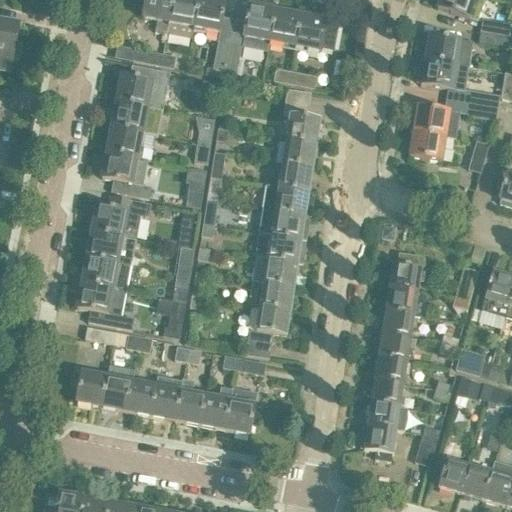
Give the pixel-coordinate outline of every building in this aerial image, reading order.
[(155,35),(166,37),(172,0),(146,0),(143,21),(157,23),(155,35)] [(172,0),(166,37),(191,42),(198,0),(172,0)] [(213,73),(226,75),(234,23),(223,20),(226,4),(203,0),(198,0),(191,42),(192,42),(194,30),(220,35),(213,73)] [(486,1),(482,0),(437,0),(434,8),(438,9),(437,11),(477,25),(486,1)] [(488,4),(485,18),(495,21),(498,6),(488,4)] [(234,23),(226,75),(236,77),(241,49),(267,54),(269,45),(271,33),(275,13),(249,9),(246,25),(234,23)] [(300,18),(275,13),(271,33),(269,45),(294,49),(298,33),(300,18)] [(326,23),(300,18),(298,33),(294,49),(294,53),(305,56),(306,52),(320,54),(321,51),(333,53),(337,29),(326,27),(326,23)] [(0,71),(10,73),(18,26),(0,22),(0,71)] [(482,23),(480,36),(511,41),(511,27),(510,28),(482,23)] [(511,41),(480,36),(478,47),(511,52),(511,41)] [(426,62),(425,62),(425,63),(457,68),(469,70),(473,45),(429,38),(428,39),(429,39),(428,49),(423,49),(421,61),(426,62)] [(132,64),(160,69),(162,57),(135,52),(132,64)] [(162,57),(160,69),(173,72),(176,60),(162,57)] [(457,68),(425,63),(424,64),(425,64),(421,88),(421,87),(420,88),(453,93),(457,68)] [(121,79),(116,105),(144,110),(148,85),(157,86),(159,74),(131,69),(129,80),(121,79)] [(273,84),(287,87),(290,75),(276,72),(273,84)] [(290,75),(287,87),(314,92),(317,80),(290,75)] [(511,78),(504,76),(500,102),(511,105),(511,78)] [(287,93),(285,106),(283,118),(290,120),(286,144),(316,148),(320,123),(307,121),(311,96),(287,93)] [(471,95),(469,107),(497,112),(499,100),(471,95)] [(116,105),(111,130),(139,135),(144,110),(116,105)] [(497,112),(469,107),(467,119),(495,123),(497,112)] [(221,109),(220,121),(230,122),(232,110),(221,109)] [(413,136),(414,136),(446,141),(453,142),(455,140),(459,117),(417,110),(417,111),(418,111),(416,122),(411,121),(409,134),(413,135),(413,136)] [(111,130),(106,155),(134,161),(139,135),(111,130)] [(218,132),(216,144),(227,146),(229,134),(218,132)] [(199,136),(196,151),(210,153),(212,138),(199,136)] [(446,141),(414,136),(410,159),(409,159),(409,160),(442,165),(446,141)] [(286,144),(282,168),(312,172),(316,148),(286,144)] [(468,173),(480,176),(488,149),(476,145),(468,173)] [(210,153),(196,151),(194,166),(207,168),(210,153)] [(134,161),(106,155),(101,182),(113,184),(111,195),(139,201),(141,189),(129,186),(134,161)] [(214,156),(210,181),(221,183),(225,158),(214,156)] [(282,168),(279,191),(309,196),(312,172),(282,168)] [(192,184),(203,185),(204,175),(193,173),(192,184)] [(511,177),(507,176),(499,203),(500,203),(499,207),(511,210),(511,177)] [(210,181),(206,205),(217,206),(221,183),(210,181)] [(263,213),(305,219),(311,220),(313,206),(307,205),(309,196),(279,191),(267,189),(263,213)] [(93,224),(91,236),(134,244),(139,219),(144,220),(147,218),(149,207),(110,200),(108,212),(96,209),(96,212),(93,211),(91,213),(89,221),(91,223),(93,224)] [(206,205),(203,228),(213,230),(217,206),(206,205)] [(263,213),(259,236),(301,243),(306,243),(309,230),(303,229),(305,219),(263,213)] [(213,230),(203,228),(201,240),(212,241),(213,230)] [(91,236),(86,261),(129,269),(134,244),(91,236)] [(269,251),(268,262),(297,267),(301,243),(259,236),(257,249),(269,251)] [(199,252),(197,264),(208,265),(210,253),(199,252)] [(256,260),(252,285),(294,291),(297,267),(268,262),(256,260)] [(86,261),(82,286),(125,294),(129,269),(86,261)] [(178,267),(176,279),(190,281),(191,269),(178,267)] [(393,268),(389,291),(418,295),(421,272),(393,268)] [(463,270),(454,301),(469,305),(478,274),(463,270)] [(481,314),(505,321),(511,297),(511,280),(492,275),(481,314)] [(195,276),(193,288),(204,289),(206,277),(195,276)] [(190,281),(176,279),(174,291),(188,293),(190,281)] [(248,309),(260,311),(290,316),(294,291),(252,285),(248,309)] [(125,294),(82,286),(79,298),(77,297),(75,298),(73,307),(74,309),(77,310),(77,312),(90,314),(88,326),(132,334),(134,322),(121,320),(126,294),(125,294)] [(389,291),(385,315),(414,319),(418,295),(389,291)] [(192,299),(190,311),(200,313),(202,301),(192,299)] [(469,305),(454,301),(452,309),(467,314),(469,305)] [(249,332),(245,358),(269,362),(273,337),(286,339),(290,316),(260,311),(256,334),(249,332)] [(385,315),(382,338),(410,342),(414,319),(385,315)] [(114,336),(87,331),(85,343),(112,348),(114,336)] [(125,350),(138,353),(140,341),(128,338),(125,350)] [(382,338),(378,361),(407,365),(409,351),(414,352),(415,343),(410,342),(382,338)] [(444,338),(441,346),(456,351),(458,342),(444,338)] [(140,341),(138,353),(149,355),(152,343),(140,341)] [(456,351),(441,346),(439,355),(454,359),(456,351)] [(174,364),(186,366),(189,353),(177,351),(174,364)] [(189,353),(186,366),(198,368),(200,355),(189,353)] [(455,373),(488,382),(492,367),(483,365),(485,359),(461,353),(455,373)] [(222,371),(235,374),(238,362),(225,359),(222,371)] [(378,361),(375,383),(403,387),(407,365),(378,361)] [(238,362),(235,374),(263,379),(266,367),(238,362)] [(102,411),(126,415),(132,385),(131,385),(135,369),(125,367),(124,372),(108,369),(106,380),(107,381),(102,411)] [(492,367),(488,382),(495,384),(499,370),(492,367)] [(76,406),(102,411),(107,381),(106,380),(82,376),(76,406)] [(151,420),(175,424),(183,383),(170,380),(170,382),(158,380),(156,390),(151,420)] [(455,399),(475,404),(480,386),(460,381),(455,399)] [(175,424),(199,429),(205,399),(192,397),(194,385),(183,383),(175,424)] [(375,383),(371,407),(399,411),(403,387),(375,383)] [(438,384),(435,393),(450,397),(452,389),(438,384)] [(126,415),(151,420),(156,390),(143,387),(132,385),(126,415)] [(479,402),(487,404),(491,390),(483,387),(479,402)] [(491,390),(487,404),(496,407),(500,392),(491,390)] [(199,429),(224,433),(230,403),(232,393),(220,391),(218,401),(205,399),(199,429)] [(230,403),(224,433),(249,438),(257,397),(232,392),(232,393),(230,403)] [(450,397),(435,393),(433,401),(448,405),(450,397)] [(499,408),(510,411),(511,402),(511,395),(503,393),(499,408)] [(371,407),(367,430),(396,434),(399,411),(371,407)] [(425,429),(423,437),(437,442),(440,434),(425,429)] [(396,434),(367,430),(366,440),(362,439),(360,451),(364,452),(364,453),(376,455),(375,463),(390,465),(391,458),(392,458),(396,434)] [(437,442),(423,437),(414,465),(429,470),(437,442)] [(438,491),(462,498),(469,470),(446,463),(438,491)] [(484,504),(507,511),(511,491),(511,469),(494,464),(491,476),(492,476),(484,504)] [(462,498),(484,504),(492,476),(491,476),(469,470),(462,498)] [(46,499),(44,510),(44,509),(43,511),(82,511),(85,501),(84,501),(76,499),(59,496),(58,501),(46,499)] [(82,511),(107,511),(109,506),(85,501),(82,511)]
